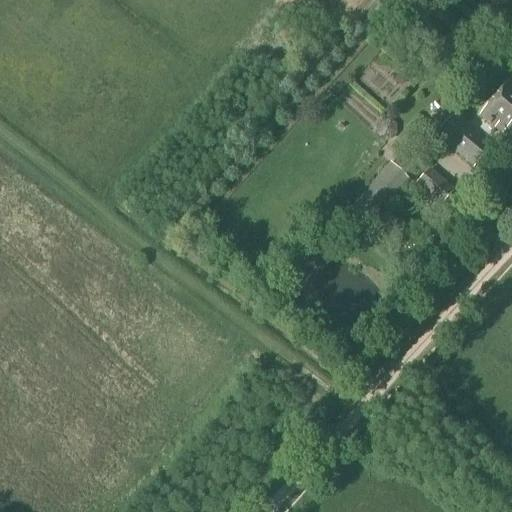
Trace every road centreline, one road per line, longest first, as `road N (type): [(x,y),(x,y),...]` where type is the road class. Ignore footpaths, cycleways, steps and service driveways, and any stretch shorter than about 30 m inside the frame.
road 1 (track): [(360,410),(0,133)]
road 2 (unclassified): [(268,511),(511,245)]
